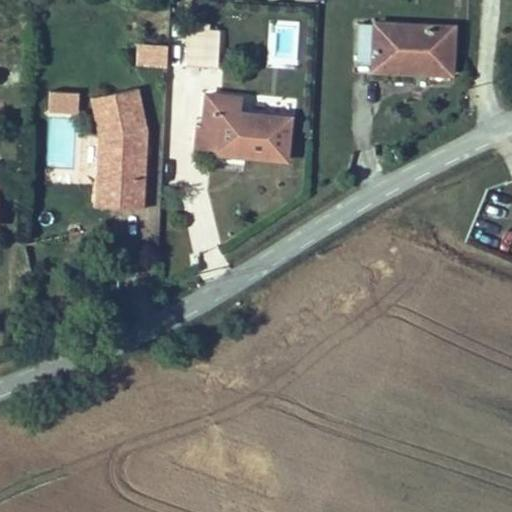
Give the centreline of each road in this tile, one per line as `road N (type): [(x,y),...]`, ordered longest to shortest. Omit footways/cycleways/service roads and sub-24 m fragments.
road 1 (residential): [(0,387),(150,327),(511,124)]
road 2 (unknown): [(478,138),(491,0)]
